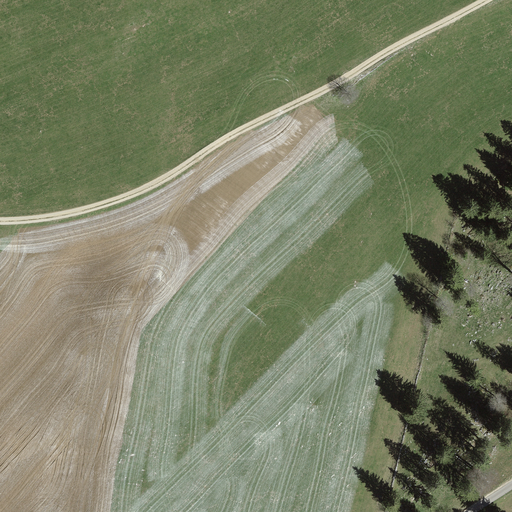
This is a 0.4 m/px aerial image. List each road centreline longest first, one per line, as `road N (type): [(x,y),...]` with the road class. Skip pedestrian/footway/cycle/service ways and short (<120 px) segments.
road 1 (track): [(0,223),(64,217),(144,194),(254,126),(496,0)]
road 2 (track): [(216,148),(178,207),(146,288),(123,394),(124,511)]
